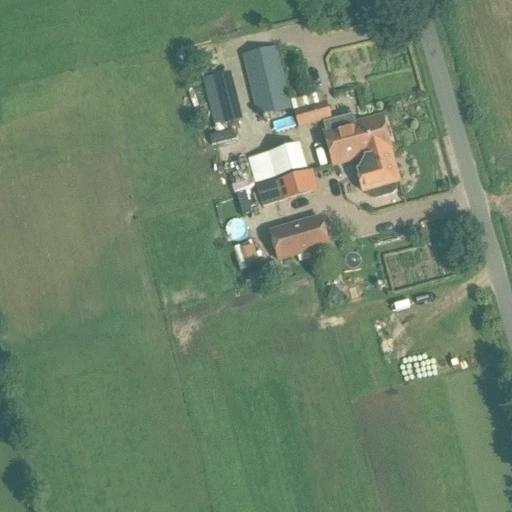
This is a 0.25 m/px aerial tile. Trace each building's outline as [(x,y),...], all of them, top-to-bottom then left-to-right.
[(275,48),(242,57),(257,118),(291,109),(275,48)] [(223,60),(197,65),(208,114),(234,109),(223,60)] [(323,94),(291,102),(299,129),(330,120),(324,96),(323,94)] [(351,115),(321,123),(333,167),(363,159),(390,152),(391,151),(381,117),(353,124),(351,115)] [(299,146),(248,161),(262,208),(316,192),(304,155),(301,155),(299,146)] [(365,167),(355,169),(362,193),(365,192),(367,197),(370,200),(376,201),(392,196),(396,193),(397,189),(396,183),(398,183),(390,152),(363,159),(365,167)] [(319,217),(269,230),(276,259),(327,247),(319,217)] [(330,289),(325,300),(338,305),(343,294),(330,289)]
